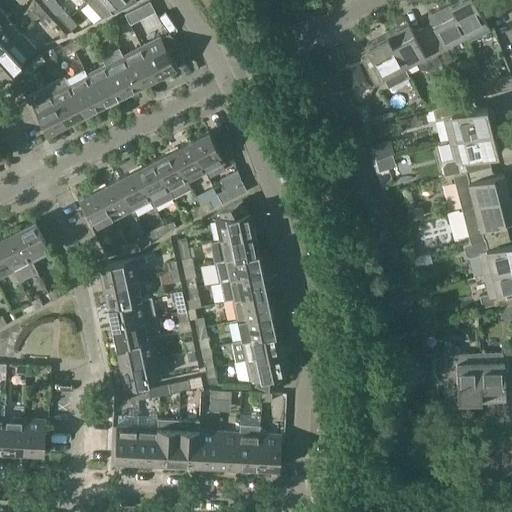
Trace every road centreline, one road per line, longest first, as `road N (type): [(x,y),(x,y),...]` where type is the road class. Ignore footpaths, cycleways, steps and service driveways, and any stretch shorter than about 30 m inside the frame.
road 1 (residential): [(297,511),(312,372),(305,327),(277,207),(226,81)]
road 2 (residential): [(33,179),(75,260),(97,370),(80,389),(76,488)]
road 3 (residential): [(33,179),(226,81)]
road 4 (residential): [(226,81),(377,0)]
